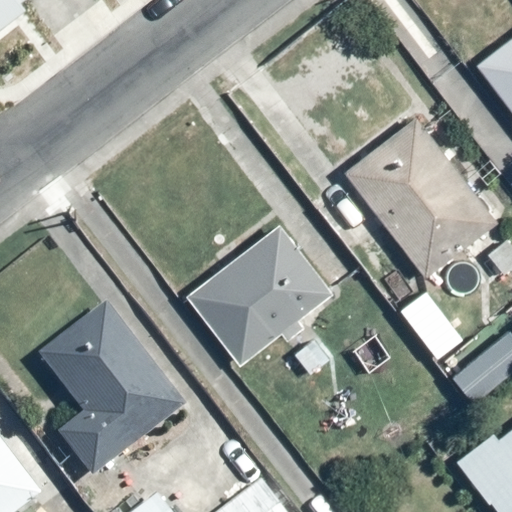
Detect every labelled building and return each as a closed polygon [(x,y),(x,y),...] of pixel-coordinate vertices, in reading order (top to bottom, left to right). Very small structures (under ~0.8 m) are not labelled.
[(511,39),(480,63),(511,105),(511,39)] [(500,223),(419,115),(348,169),(429,276),(500,223)] [(336,293),(260,191),(204,233),(228,266),(190,294),(243,364),(269,345),(293,377),(305,367),(310,373),(332,357),(303,318),(336,293)] [(184,407),(105,304),(39,354),(81,409),(53,431),(90,479),(184,407)] [(511,365),(511,322),(450,372),(471,399),(511,365)] [(511,511),(511,428),(498,439),(491,430),(457,457),(501,511),(511,511)] [(38,511),(50,503),(0,438),(0,511),(38,511)] [(286,511),(259,476),(211,511),(286,511)] [(174,511),(159,492),(133,511),(174,511)]
